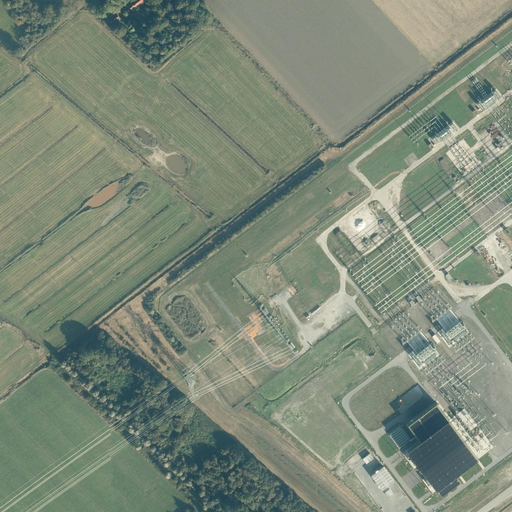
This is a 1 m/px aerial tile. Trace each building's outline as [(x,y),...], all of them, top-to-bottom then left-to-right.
[(146,3),(143,0),(132,0),(127,4),(133,11),(139,6),(139,7),(146,3)] [(116,12),(110,17),(114,23),(121,18),(117,14),(116,12)] [(454,120),(428,138),(431,142),(428,144),(431,149),(441,142),(440,141),(460,128),(454,120)] [(404,250),(399,254),(409,267),(414,263),(404,250)] [(427,319),(402,338),(406,344),(431,324),(427,319)] [(407,451),(440,496),(460,482),(455,475),(477,459),(470,449),(457,432),(436,403),(406,425),(419,443),(407,451)]
